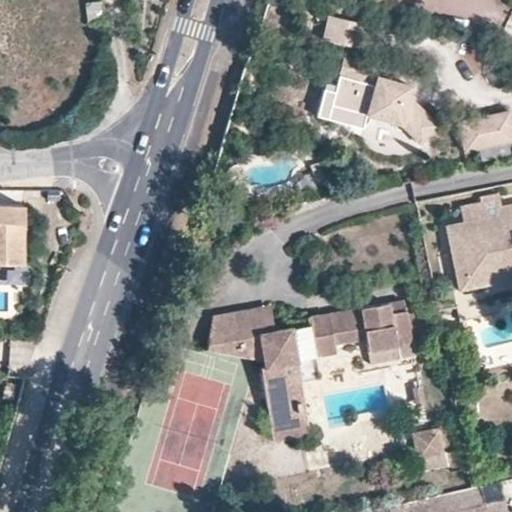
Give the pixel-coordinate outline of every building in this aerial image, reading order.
[(329,14),(321,40),(362,51),(369,26),(329,14)] [(413,91),(381,82),(378,92),(338,81),(334,97),(354,103),(351,117),(403,129),(421,147),(441,128),(424,112),(420,117),(409,107),(412,100),(413,91)] [(351,117),(354,103),(334,97),(331,111),(351,117)] [(412,100),(409,107),(420,117),(424,112),(412,100)] [(511,113),(461,124),(461,125),(466,153),(511,144),(511,113)] [(317,166),(307,167),(310,182),(319,180),(317,166)] [(511,205),(502,208),(499,195),(483,198),(484,203),(461,207),(466,234),(456,236),(449,243),(451,255),(455,254),(459,275),(476,277),(484,263),(511,266),(511,205)] [(0,269),(25,269),(26,208),(0,208),(0,269)] [(456,276),(459,292),(511,281),(511,266),(484,263),(476,277),(459,275),(456,276)] [(410,342),(402,300),(306,316),(307,322),(275,328),(258,332),(259,337),(239,340),(233,309),(212,312),(205,347),(258,356),(275,437),(309,431),(307,416),(303,416),(297,381),(301,379),(293,337),(309,334),(312,355),(333,351),(332,342),(362,337),(364,349),(410,342)] [(239,340),(259,337),(258,332),(275,328),(269,301),(233,309),(239,340)] [(418,457),(444,452),(438,426),(413,432),(418,457)] [(478,486),(471,486),(362,511),(484,511),(483,505),(478,486)] [(508,511),(506,499),(483,505),(484,511),(508,511)]
